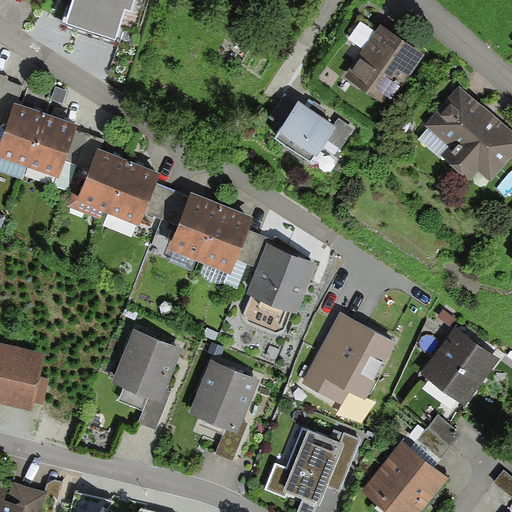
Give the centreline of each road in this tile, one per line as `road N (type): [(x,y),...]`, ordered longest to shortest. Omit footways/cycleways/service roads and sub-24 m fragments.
road 1 (residential): [(0,25),(420,292)]
road 2 (residential): [(0,440),(251,511)]
road 3 (residential): [(414,0),(511,81)]
